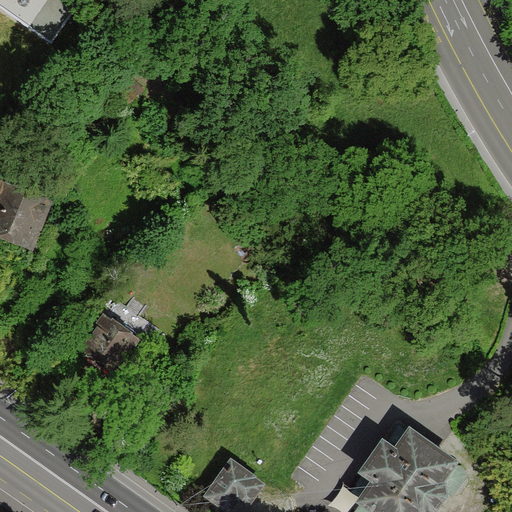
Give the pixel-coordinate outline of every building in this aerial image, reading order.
[(0,0),(0,8),(50,46),(78,8),(67,0),(0,0)] [(4,188),(0,197),(0,229),(33,243),(49,199),(24,189),(21,195),(4,188)] [(138,340),(107,318),(100,327),(94,322),(87,332),(94,336),(84,350),(115,372),(116,370),(123,375),(133,360),(126,356),(138,340)] [(369,485),(355,505),(359,508),(365,511),(434,511),(444,499),(442,483),(456,463),(410,430),(394,452),(379,441),(355,475),(369,485)] [(263,480),(228,456),(202,494),(228,511),(237,499),(246,505),(263,480)]
